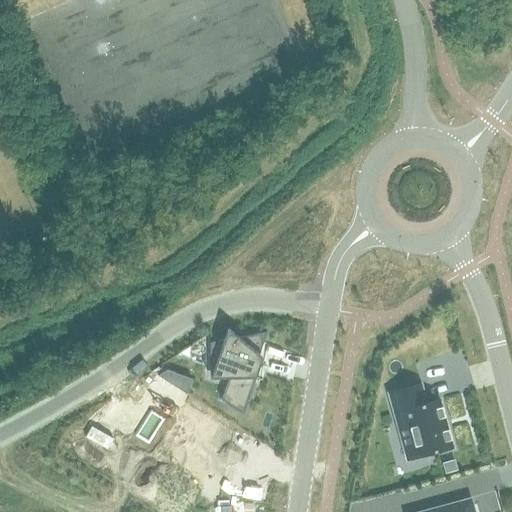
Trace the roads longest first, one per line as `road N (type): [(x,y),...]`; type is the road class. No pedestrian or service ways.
road 1 (unclassified): [(0,433),(209,307),(245,299),(330,306)]
road 2 (residential): [(300,511),(330,306)]
road 3 (unclassified): [(511,409),(488,321),(450,236)]
road 4 (unclassified): [(417,132),(415,39),(404,0)]
road 5 (unclassified): [(417,132),(371,158),(362,189),(372,221)]
